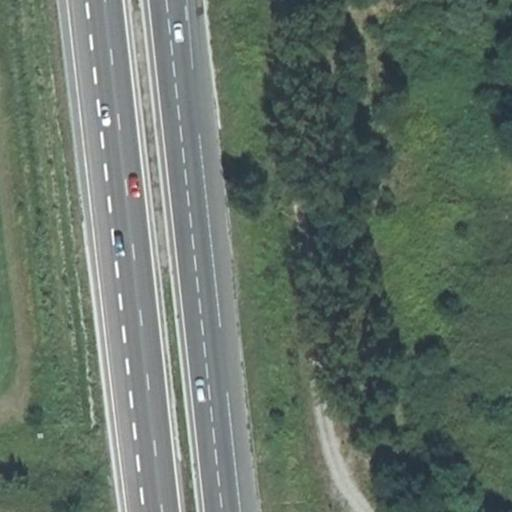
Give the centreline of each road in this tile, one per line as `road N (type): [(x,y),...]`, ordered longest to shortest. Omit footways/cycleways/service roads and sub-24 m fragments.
road 1 (track): [(368,511),(332,460),(318,413),(275,0)]
road 2 (motorway): [(92,0),(151,511)]
road 3 (motorway): [(220,511),(163,0)]
road 4 (track): [(0,413),(14,404),(20,380),(0,171)]
